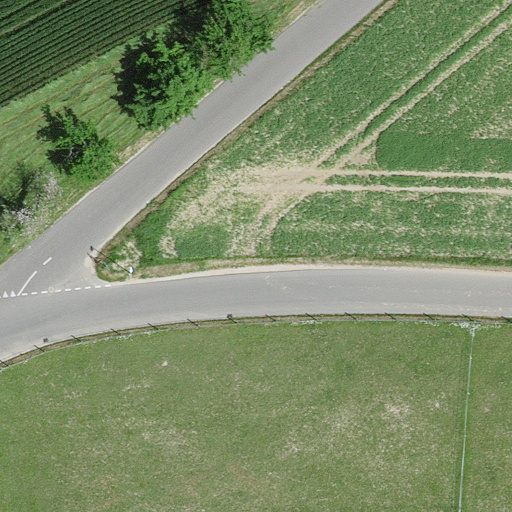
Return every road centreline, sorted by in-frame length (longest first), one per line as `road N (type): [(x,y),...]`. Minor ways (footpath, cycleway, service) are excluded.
road 1 (unclassified): [(511,294),(283,289),(112,305),(9,325)]
road 2 (unclassified): [(9,325),(19,295),(50,260),(357,0)]
